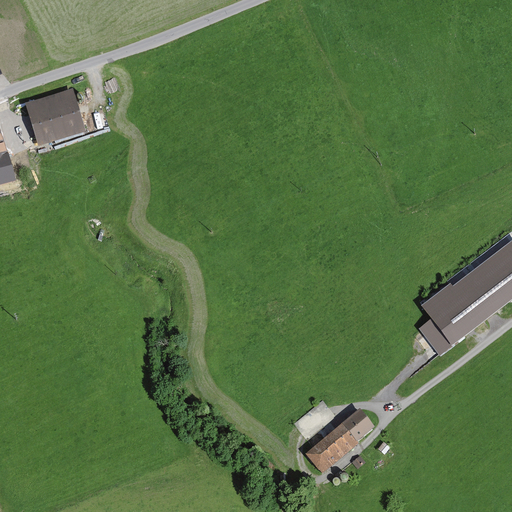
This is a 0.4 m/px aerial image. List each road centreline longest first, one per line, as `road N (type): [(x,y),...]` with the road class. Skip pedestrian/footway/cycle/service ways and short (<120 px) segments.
road 1 (unclassified): [(255,0),(0,94)]
road 2 (track): [(511,325),(389,423)]
